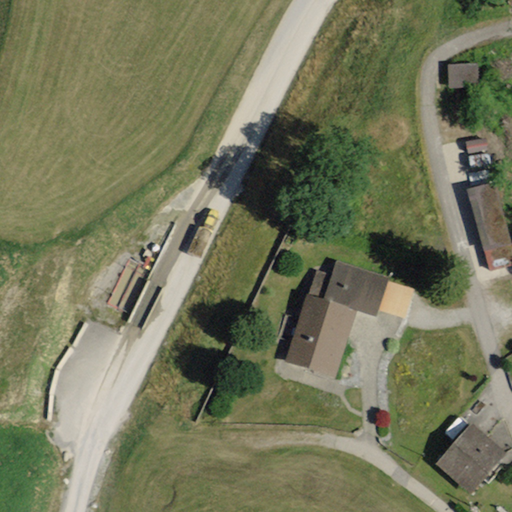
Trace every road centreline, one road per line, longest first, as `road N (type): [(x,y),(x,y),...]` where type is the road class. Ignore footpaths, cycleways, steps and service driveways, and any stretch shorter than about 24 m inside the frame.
road 1 (residential): [(445,196),(511,401)]
road 2 (residential): [(287,437),(358,451),(441,511)]
road 3 (unknown): [(358,451),(382,295)]
